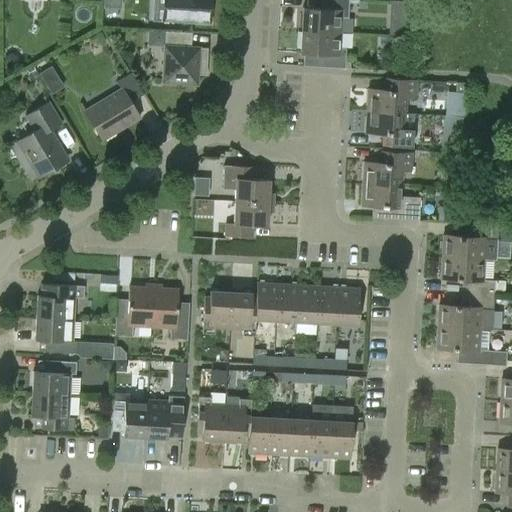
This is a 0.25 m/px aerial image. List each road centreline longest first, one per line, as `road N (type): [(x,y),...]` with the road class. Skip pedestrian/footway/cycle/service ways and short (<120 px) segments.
road 1 (residential): [(392,504),(300,501),(273,486),(0,472)]
road 2 (residential): [(399,378),(401,248),(322,229),(321,154),(261,145),(233,124)]
road 3 (residential): [(233,124),(21,242),(0,262)]
road 4 (residential): [(392,504),(460,508),(468,382),(399,378)]
road 5 (residential): [(392,504),(399,378)]
road 6 (residential): [(248,0),(245,91),(233,124)]
